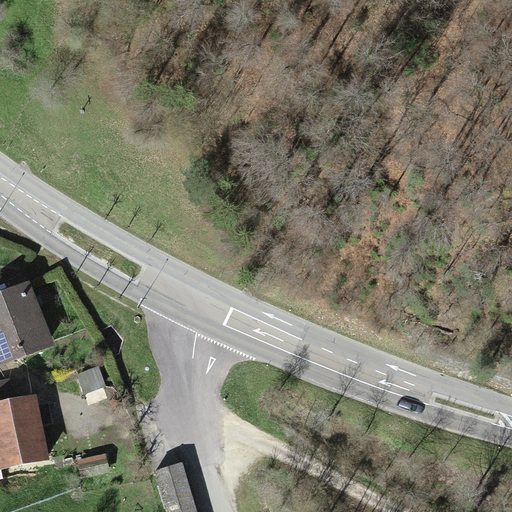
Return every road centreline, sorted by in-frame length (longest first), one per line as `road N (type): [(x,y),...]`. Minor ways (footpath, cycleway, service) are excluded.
road 1 (primary): [(0,183),(159,284),(330,359),(511,421)]
road 2 (track): [(191,411),(406,511)]
road 3 (track): [(220,511),(191,411),(202,303)]
